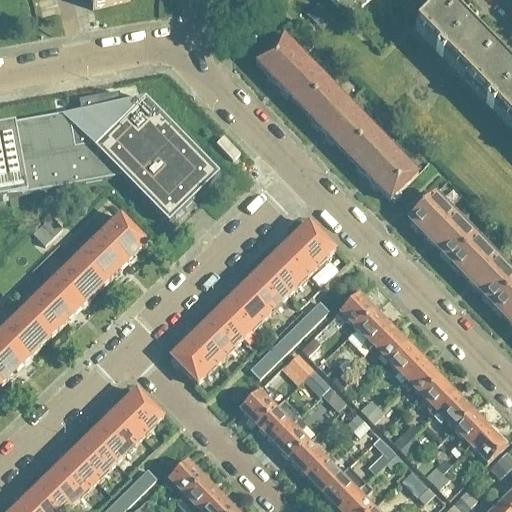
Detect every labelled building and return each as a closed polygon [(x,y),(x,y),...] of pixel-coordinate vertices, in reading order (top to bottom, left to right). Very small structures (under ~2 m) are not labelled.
[(89,0),(92,12),(93,12),(130,3),(130,1),(131,0),(89,0)] [(328,46),(372,0),(327,0),(305,24),(328,46)] [(420,182),(284,46),(255,76),(390,211),(420,182)] [(0,200),(121,178),(168,226),(171,224),(192,203),(195,200),(219,177),(212,170),(210,168),(200,158),(199,156),(189,146),(187,144),(177,134),(175,132),(165,122),(163,120),(153,109),(151,107),(145,101),(97,148),(94,146),(74,149),(68,119),(62,120),(62,116),(0,127),(0,200)] [(97,148),(145,101),(105,108),(96,110),(82,112),(70,115),(62,116),(62,120),(68,119),(74,149),(94,146),(97,148)] [(239,156),(223,139),(216,146),(232,163),(239,157),(239,156)] [(408,229),(511,337),(511,282),(436,203),(408,229)] [(97,295),(147,247),(120,220),(71,267),(97,295)] [(51,221),(42,229),(48,235),(56,227),(51,221)] [(288,298),(335,253),(308,226),(262,271),(288,298)] [(56,227),(48,235),(53,241),(62,232),(56,227)] [(42,229),(33,238),(39,244),(48,235),(42,229)] [(48,235),(39,244),(45,249),(53,241),(48,235)] [(48,342),(97,295),(71,267),(22,315),(48,342)] [(242,343),(288,298),(262,271),(216,315),(242,343)] [(376,314),(359,296),(302,352),(308,359),(346,322),(356,333),(376,314)] [(320,305),(314,311),(323,320),(329,315),(320,305)] [(314,311),(308,317),(317,326),(323,320),(314,311)] [(368,354),(392,330),(376,314),(356,333),(347,341),(364,359),(368,354)] [(0,389),(48,342),(22,315),(0,335),(0,389)] [(196,388),(242,343),(216,315),(169,361),(196,388)] [(308,317),(302,322),(311,332),(317,326),(308,317)] [(302,322),(296,328),(305,337),(311,332),(302,322)] [(296,328),(290,334),(299,343),(305,337),(296,328)] [(389,366),(408,347),(392,330),(368,354),(375,361),(379,357),(389,366)] [(290,334),(285,339),(294,349),(299,343),(290,334)] [(285,339),(279,345),(288,354),(294,349),(285,339)] [(279,345),(273,351),(282,360),(288,354),(279,345)] [(401,387),(425,364),(408,347),(389,366),(398,376),(394,380),(401,387)] [(273,351),(267,356),(276,366),(282,360),(273,351)] [(267,356),(261,362),(270,372),(276,366),(267,356)] [(312,374),(297,358),(281,372),(297,389),(312,374)] [(261,362),(255,368),(264,377),(270,372),(261,362)] [(421,400),(441,381),(425,364),(401,387),(407,394),(411,390),(421,400)] [(255,368),(249,374),(259,383),(264,377),(255,368)] [(328,380),(334,387),(344,377),(345,376),(338,369),(328,380)] [(330,391),(313,374),(303,384),(320,401),(322,399),(330,391)] [(344,377),(334,387),(341,394),(352,383),(345,376),(344,377)] [(433,421),(457,397),(441,381),(421,400),(430,410),(426,413),(433,421)] [(239,414),(256,431),(275,412),(266,402),(270,397),(263,390),(239,414)] [(346,408),(336,397),(330,391),(322,399),(339,415),(346,408)] [(116,466),(163,421),(136,394),(90,439),(116,466)] [(454,434),(474,414),(457,397),(433,421),(440,427),(444,423),(454,434)] [(367,420),(377,410),(371,404),(361,413),(367,420)] [(373,426),(383,416),(377,410),(367,420),(373,426)] [(272,448),(292,428),(275,412),(256,431),(272,448)] [(466,454),(490,431),(474,414),(454,434),(463,443),(457,449),(463,456),(466,454)] [(352,434),(362,424),(356,418),(346,428),(352,434)] [(223,431),(235,443),(247,430),(235,419),(223,431)] [(289,465),(309,445),(299,435),(305,428),(299,421),(292,428),(272,448),(289,465)] [(358,440),(368,431),(362,424),(352,434),(358,440)] [(400,453),(410,443),(420,434),(414,428),(394,447),(400,453)] [(487,468),(507,448),(490,431),(466,454),(472,460),(476,457),(487,468)] [(70,511),(116,466),(90,439),(44,483),(70,511)] [(406,459),(416,450),(410,443),(400,453),(406,459)] [(323,451),(319,455),(309,445),(289,465),(306,482),(325,462),(330,458),(323,451)] [(386,468),(395,458),(389,451),(368,472),(374,479),(386,468)] [(391,474),(401,464),(395,458),(386,468),(391,474)] [(511,470),(511,468),(503,459),(497,465),(507,475),(511,470)] [(322,498),(342,479),(325,462),(306,482),(322,498)] [(443,477),(451,469),(445,462),(426,480),(433,486),(443,477)] [(184,501),(204,481),(187,464),(163,487),(170,494),(174,490),(184,500),(184,501)] [(507,475),(497,465),(491,471),(501,481),(507,475)] [(342,511),(366,489),(349,472),(342,479),(322,498),(335,511),(342,511)] [(147,473),(141,479),(151,488),(156,482),(147,473)] [(439,493),(449,483),(443,477),(433,486),(439,493)] [(141,479),(136,485),(145,494),(151,488),(141,479)] [(205,511),(220,498),(204,481),(184,501),(184,500),(176,508),(180,511),(205,511)] [(69,511),(70,511),(44,483),(13,511),(69,511)] [(418,501),(428,491),(422,484),(412,494),(418,501)] [(136,485),(130,490),(139,500),(145,494),(136,485)] [(374,511),(364,501),(371,494),(366,489),(342,511),(374,511)] [(130,490),(124,496),(133,505),(139,500),(130,490)] [(424,507),(434,497),(428,491),(418,501),(424,507)] [(379,511),(394,511),(405,505),(396,493),(376,508),(379,511)] [(477,504),(467,494),(461,500),(471,511),(477,504)] [(511,511),(511,495),(501,506),(507,511),(511,511)] [(124,496),(118,502),(127,511),(133,505),(124,496)] [(233,511),(220,498),(205,511),(233,511)] [(469,511),(471,511),(461,500),(454,507),(459,511),(469,511)] [(118,502),(112,507),(116,511),(126,511),(127,511),(118,502)]
